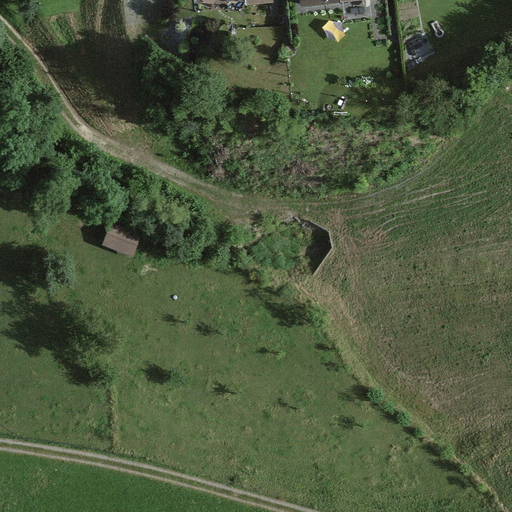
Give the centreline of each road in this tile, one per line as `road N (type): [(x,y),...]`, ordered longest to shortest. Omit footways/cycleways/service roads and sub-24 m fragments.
road 1 (track): [(320,511),(153,470),(0,445)]
road 2 (track): [(221,190),(74,120),(0,17)]
